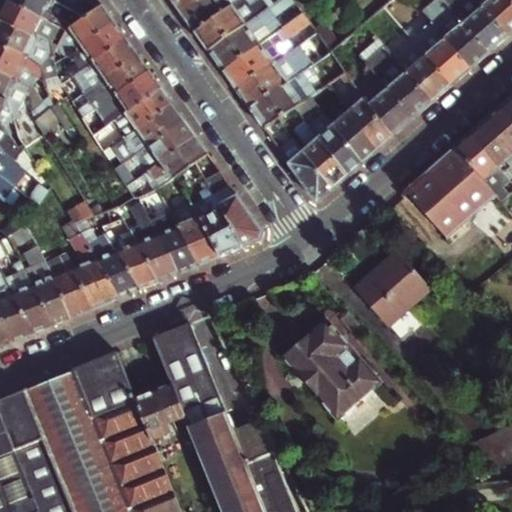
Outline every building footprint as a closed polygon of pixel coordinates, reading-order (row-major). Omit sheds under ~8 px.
[(58,56),(65,42),(71,31),(44,17),(11,0),(9,0),(0,18),(55,46),(58,56)] [(52,1),(50,0),(11,0),(44,17),(52,1)] [(174,0),(184,13),(202,0),(174,0)] [(197,31),(235,5),(230,0),(202,0),(184,13),(197,31)] [(197,31),(210,50),(261,14),(271,7),(265,0),(241,0),(235,5),(197,31)] [(281,0),(271,7),(261,14),(210,50),(224,69),(261,44),(284,27),(278,17),(298,3),(295,0),(281,0)] [(446,0),(492,52),(511,35),(480,0),(446,0)] [(511,0),(480,0),(511,35),(511,34),(511,0)] [(57,57),(58,67),(119,23),(107,6),(75,29),(81,39),(69,47),(65,42),(58,56),(57,57)] [(238,89),(286,55),(295,49),(289,40),(312,24),(305,13),(284,27),(261,44),(224,69),(238,89)] [(58,56),(55,46),(0,18),(0,19),(0,41),(47,65),(57,57),(58,56)] [(331,52),(343,68),(380,37),(367,22),(331,52)] [(65,86),(75,79),(130,40),(119,23),(58,67),(58,76),(65,86)] [(453,85),(471,70),(433,24),(414,40),(414,41),(453,85)] [(86,95),(94,88),(141,55),(130,40),(75,79),(86,95)] [(52,98),(48,83),(47,65),(0,41),(0,70),(23,82),(31,89),(41,90),(49,101),(52,98)] [(435,101),(453,85),(414,41),(396,56),(435,101)] [(393,137),(435,101),(396,56),(386,45),(348,76),(366,99),(393,137)] [(238,89),(252,108),(303,72),(311,66),(297,47),(295,49),(286,55),(238,89)] [(346,72),(343,68),(331,52),(321,59),(320,60),(335,80),(346,72)] [(75,102),(87,119),(153,72),(141,55),(94,88),(99,95),(87,103),(83,97),(75,102)] [(34,106),(31,89),(23,82),(0,70),(0,94),(10,99),(15,110),(18,115),(26,99),(30,109),(34,106)] [(102,134),(116,124),(165,89),(153,72),(87,119),(94,130),(98,127),(102,134)] [(296,108),(312,96),(318,92),(303,72),(252,108),(267,129),(296,108)] [(380,149),(393,137),(366,99),(356,107),(335,80),(327,85),(346,108),(350,113),(380,149)] [(365,161),(380,149),(350,113),(345,117),(342,112),(346,108),(327,85),(318,92),(312,96),(318,104),(336,125),(365,161)] [(109,153),(125,142),(177,106),(165,89),(116,124),(121,132),(103,144),(109,153)] [(13,116),(15,110),(10,99),(0,94),(0,116),(2,118),(5,112),(13,116)] [(296,108),(303,116),(318,104),(312,96),(296,108)] [(55,107),(52,98),(49,101),(47,102),(52,109),(55,107)] [(511,99),(502,108),(511,119),(511,99)] [(70,130),(76,126),(61,102),(55,107),(70,130)] [(136,158),(140,155),(188,122),(177,106),(125,142),(136,158)] [(36,111),(39,121),(47,115),(40,107),(36,111)] [(511,119),(502,108),(488,121),(511,149),(511,119)] [(334,188),(350,175),(320,138),(306,120),(298,127),(313,144),(305,151),(334,188)] [(511,149),(488,121),(473,134),(502,167),(511,159),(511,149)] [(144,169),(148,177),(201,140),(188,122),(140,155),(148,166),(144,169)] [(350,175),(365,161),(336,125),(320,138),(350,175)] [(28,144),(32,142),(28,134),(24,136),(28,144)] [(319,201),(334,188),(305,151),(297,158),(294,154),(297,151),(284,134),(275,141),(319,201)] [(509,175),(502,167),(473,134),(457,148),(493,189),(509,175)] [(176,181),(194,169),(213,156),(201,140),(148,177),(147,178),(158,194),(158,193),(176,181)] [(408,191),(450,239),(500,196),(493,189),(457,148),(408,191)] [(261,240),(265,231),(213,156),(194,169),(209,192),(244,247),(261,240)] [(139,180),(140,179),(129,163),(120,169),(130,185),(139,180)] [(140,199),(150,196),(139,180),(130,185),(140,199)] [(201,265),(222,256),(190,204),(176,181),(158,193),(163,202),(201,265)] [(222,256),(244,247),(209,192),(190,204),(222,256)] [(75,224),(77,227),(99,217),(89,202),(68,212),(75,224)] [(181,273),(201,265),(163,202),(143,205),(143,206),(181,273)] [(159,282),(181,273),(143,206),(132,212),(146,239),(139,243),(159,282)] [(140,290),(159,282),(139,243),(132,228),(126,218),(105,229),(118,251),(140,290)] [(93,309),(121,298),(98,259),(94,254),(85,239),(77,227),(75,224),(64,229),(81,261),(87,264),(76,269),(77,271),(93,309)] [(94,254),(100,251),(91,235),(85,239),(94,254)] [(121,298),(140,290),(118,251),(98,259),(121,298)] [(426,324),(413,307),(433,290),(401,252),(358,288),(404,343),(426,324)] [(70,318),(93,309),(77,271),(76,269),(68,256),(48,268),(53,278),(70,318)] [(40,267),(47,263),(44,257),(37,261),(40,267)] [(0,317),(11,342),(31,334),(14,293),(2,274),(0,275),(0,317)] [(50,326),(70,318),(53,278),(33,286),(50,326)] [(31,334),(50,326),(33,286),(14,293),(31,334)] [(349,327),(356,320),(350,314),(343,320),(349,327)] [(0,346),(11,342),(0,317),(0,346)] [(382,383),(380,381),(328,320),(283,359),(337,421),(382,383)] [(299,511),(272,446),(245,457),(236,434),(192,323),(156,337),(175,386),(188,419),(225,511),(299,511)] [(182,511),(155,442),(138,401),(119,352),(75,370),(133,511),(182,511)] [(74,511),(133,511),(75,370),(26,390),(74,511)] [(171,426),(188,419),(175,386),(138,401),(155,442),(174,434),(171,426)] [(74,511),(26,390),(0,400),(0,511),(74,511)] [(245,457),(272,446),(263,423),(236,434),(245,457)] [(511,462),(511,429),(479,447),(500,469),(511,462)]
